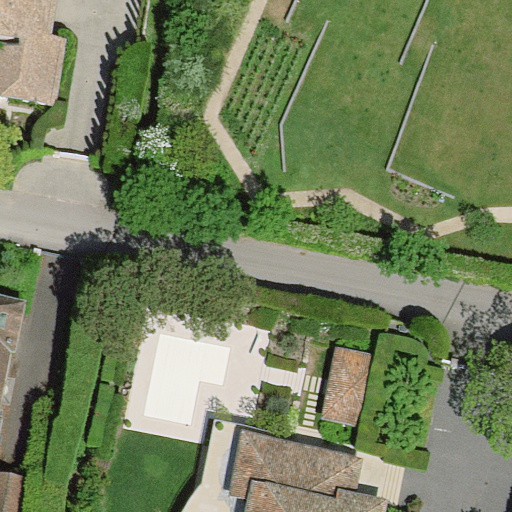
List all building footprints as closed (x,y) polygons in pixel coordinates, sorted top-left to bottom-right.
[(51,0),(0,0),(0,102),(57,113),(69,45),(45,40),(51,0)] [(0,432),(23,303),(0,298),(0,432)] [(380,358),(335,350),(321,421),(366,429),(380,358)] [(385,511),(387,505),(355,499),(362,461),(241,439),(230,502),(249,506),(247,511),(385,511)] [(19,511),(25,483),(0,478),(0,511),(19,511)]
